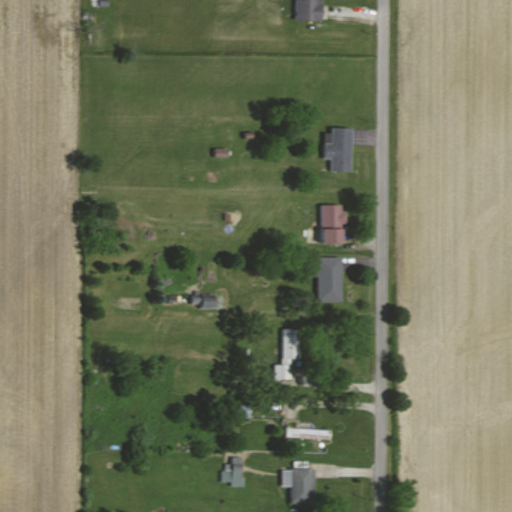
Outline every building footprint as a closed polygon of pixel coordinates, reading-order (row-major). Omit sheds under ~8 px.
[(321,0),(293,0),(293,19),(321,20),(321,0)] [(350,171),(350,128),(323,128),(322,159),(329,159),(329,171),(350,171)] [(319,204),(319,242),(340,242),(340,223),(343,223),(342,203),(319,204)] [(341,258),(309,257),(309,276),(316,276),(316,300),(340,300),(341,258)] [(281,364),(274,364),(274,379),(288,379),(289,359),(301,359),(302,345),(296,345),(296,329),(281,329),(281,364)] [(232,417),(248,418),(249,404),(232,404),(232,417)] [(285,437),(329,438),(329,428),(285,427),(285,437)] [(240,456),(231,456),(230,464),(222,464),(221,482),(229,482),(229,486),(243,486),(243,477),(239,477),(240,456)] [(280,468),(280,486),(289,486),(289,502),(313,503),(314,468),(280,468)]
